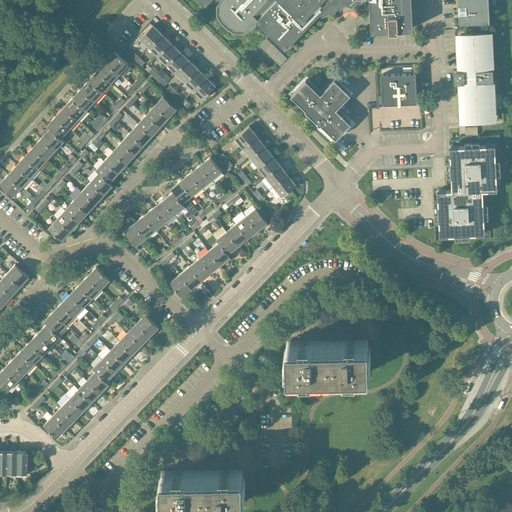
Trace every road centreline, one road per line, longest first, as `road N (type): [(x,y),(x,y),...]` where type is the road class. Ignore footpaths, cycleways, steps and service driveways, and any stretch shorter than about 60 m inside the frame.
road 1 (residential): [(430,0),(438,146),(381,150),(337,187)]
road 2 (unclassified): [(159,0),(337,187)]
road 3 (residential): [(198,333),(109,246),(54,256),(36,251),(0,217)]
road 4 (residential): [(66,466),(96,493),(227,359)]
road 5 (unclassified): [(198,333),(337,187)]
road 6 (residential): [(227,359),(308,279),(346,275),(380,298)]
road 7 (unclassified): [(66,466),(198,333)]
road 8 (tertiary): [(503,326),(469,411),(431,463)]
road 9 (tertiary): [(431,463),(469,427),(511,355)]
road 10 (unknown): [(0,74),(14,55),(84,19),(102,0)]
